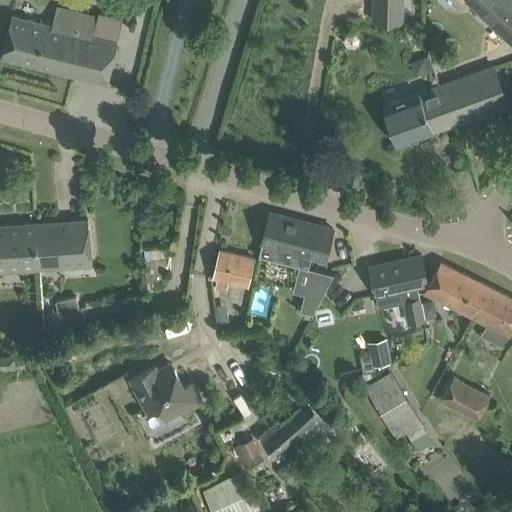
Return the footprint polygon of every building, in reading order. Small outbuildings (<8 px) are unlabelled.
[(404,0),(372,0),(372,22),(404,22),(404,0)] [(511,1),(510,0),(454,0),(463,7),(469,0),(511,42),(511,1)] [(107,83),(112,63),(118,39),(93,33),(98,13),(59,4),(54,23),(13,12),(2,57),(107,83)] [(495,66),(439,86),(453,123),(508,103),(495,66)] [(397,143),(453,123),(439,86),(384,106),(397,143)] [(325,260),(334,228),(271,211),(262,243),(259,255),(309,268),(312,256),(325,260)] [(42,269),(73,267),(93,265),(90,218),(37,222),(42,269)] [(0,272),(42,269),(37,222),(0,224),(0,272)] [(164,248),(146,250),(148,272),(149,278),(167,277),(166,268),(167,268),(172,247),(164,248)] [(249,284),(251,277),(255,258),(220,249),(213,277),(217,278),(215,288),(228,290),(230,280),(249,284)] [(422,255),(370,266),(374,286),(376,295),(378,295),(380,306),(405,301),(410,322),(425,319),(421,303),(418,286),(426,285),(426,284),(427,277),(422,255)] [(473,315),(491,286),(441,261),(426,291),(473,315)] [(312,315),(334,275),(311,269),(300,312),(312,315)] [(511,334),(511,330),(511,296),(491,286),(473,315),(488,322),(482,334),(503,345),(509,333),(511,334)] [(50,327),(86,320),(83,307),(80,308),(77,296),(57,301),(59,311),(47,314),(50,327)] [(229,321),(227,312),(219,313),(221,323),(229,321)] [(374,353),(360,356),(364,373),(376,371),(375,364),(390,362),(386,338),(372,341),(374,353)] [(17,354),(0,354),(0,368),(18,368),(17,354)] [(184,387),(175,369),(172,363),(158,371),(155,365),(132,378),(140,394),(149,414),(156,410),(163,411),(166,420),(185,409),(203,400),(193,382),(184,387)] [(391,370),(366,385),(397,437),(406,431),(412,440),(426,431),(391,370)] [(454,374),(441,399),(477,418),(490,393),(454,374)] [(338,433),(322,413),(309,398),(283,422),(279,418),(259,436),(274,452),(299,430),(318,451),(338,433)] [(263,459),(254,437),(234,446),(243,467),(252,463),(255,471),(265,466),(262,459),(263,459)] [(380,461),(371,449),(361,457),(370,469),(380,461)] [(244,473),(205,492),(213,511),(246,511),(259,506),(244,473)]
